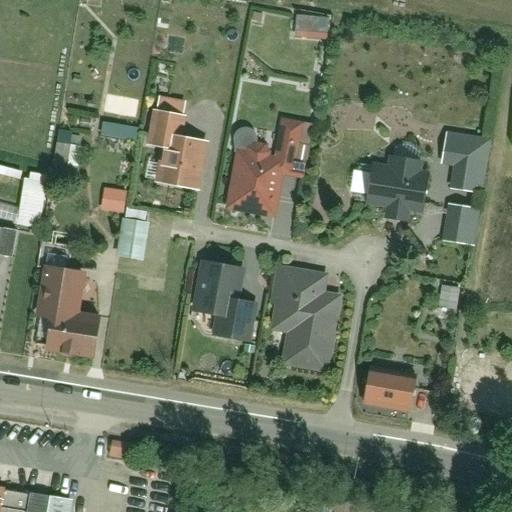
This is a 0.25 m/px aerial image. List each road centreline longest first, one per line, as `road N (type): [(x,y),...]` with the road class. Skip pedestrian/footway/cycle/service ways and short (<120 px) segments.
road 1 (residential): [(199,232),(370,262),(336,445)]
road 2 (tertiary): [(0,389),(336,445)]
road 3 (tertiary): [(336,445),(511,484)]
